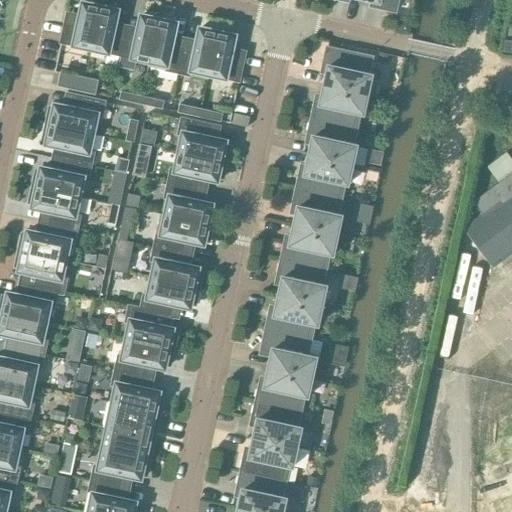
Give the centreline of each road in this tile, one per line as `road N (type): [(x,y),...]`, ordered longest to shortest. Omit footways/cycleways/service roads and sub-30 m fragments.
road 1 (residential): [(180,511),(284,20)]
road 2 (residential): [(284,20),(511,68)]
road 3 (residential): [(0,164),(39,0)]
